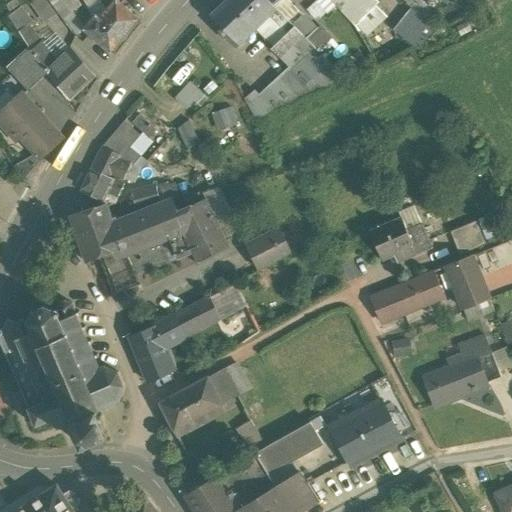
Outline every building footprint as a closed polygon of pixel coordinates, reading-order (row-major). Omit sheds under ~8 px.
[(49,0),(63,19),(77,8),(72,0),(49,0)] [(137,19),(116,0),(115,0),(108,10),(100,19),(96,16),(85,29),(110,50),(137,19)] [(102,0),(108,10),(115,0),(102,0)] [(256,29),(228,0),(211,16),(223,29),(220,31),(236,48),(256,29)] [(273,6),(266,0),(228,0),(256,29),(271,15),(276,10),(273,6)] [(296,14),(282,0),(279,0),(273,6),(276,10),(293,28),(318,53),(332,39),(321,28),(314,28),(298,11),(296,14)] [(381,2),(378,0),(332,0),(357,25),(381,2)] [(293,28),(276,10),(271,15),(288,33),(293,28)] [(410,10),(394,31),(421,51),(437,29),(410,10)] [(271,15),(256,29),(274,47),(288,33),(271,15)] [(42,42),(27,26),(18,31),(28,47),(30,51),(42,42)] [(290,68),(267,88),(285,107),(344,81),(318,53),(293,28),(288,33),(274,47),(271,49),(290,68)] [(93,74),(69,48),(56,59),(42,42),(30,51),(44,70),(47,73),(69,98),(93,74)] [(44,70),(30,51),(28,47),(6,67),(28,91),(47,73),(44,70)] [(177,91),(185,106),(203,97),(196,82),(177,91)] [(285,107),(267,88),(259,95),(258,96),(274,113),(285,107)] [(259,95),(256,91),(245,100),(256,120),(274,113),(258,96),(259,95)] [(62,139),(22,94),(0,114),(0,121),(16,139),(20,135),(36,153),(42,159),(62,141),(62,139)] [(238,124),(232,106),(212,113),(218,131),(238,124)] [(141,114),(133,123),(149,139),(158,130),(141,114)] [(123,121),(102,147),(91,169),(112,178),(113,175),(124,179),(130,165),(132,167),(134,165),(141,156),(131,148),(140,136),(123,121)] [(42,159),(36,153),(15,165),(23,180),(42,159)] [(112,178),(91,169),(80,192),(102,201),(108,192),(119,196),(125,183),(112,178)] [(174,185),(157,189),(160,202),(177,198),(174,185)] [(157,187),(132,193),(135,208),(160,202),(157,189),(157,187)] [(409,198),(395,204),(399,213),(413,208),(409,198)] [(204,201),(176,215),(170,200),(117,222),(115,218),(110,219),(105,205),(70,219),(86,263),(104,257),(109,270),(105,271),(114,293),(138,284),(134,276),(192,252),(197,263),(227,248),(204,201)] [(402,218),(371,232),(383,260),(394,255),(397,262),(417,254),(408,233),(402,218)] [(477,221),(450,232),(460,255),(486,244),(477,221)] [(309,225),(287,234),(292,246),(314,238),(309,225)] [(423,227),(408,233),(417,254),(432,247),(423,227)] [(246,246),(258,269),(290,252),(282,238),(274,242),(270,234),(246,246)] [(473,257),(447,267),(463,310),(489,299),(473,257)] [(432,273),(373,297),(383,323),(443,299),(432,273)] [(260,332),(236,285),(208,299),(217,316),(234,349),(260,332)] [(217,316),(208,299),(174,316),(175,317),(154,326),(162,345),(217,316)] [(489,299),(463,310),(468,321),(494,311),(489,299)] [(65,301),(58,304),(55,311),(46,307),(46,304),(43,304),(43,307),(35,311),(32,308),(30,311),(32,313),(32,314),(15,322),(8,318),(4,324),(0,331),(0,342),(1,345),(0,346),(1,347),(2,347),(7,359),(6,360),(7,362),(8,361),(13,374),(12,374),(13,376),(14,375),(19,388),(18,388),(19,390),(20,390),(25,402),(24,403),(25,405),(26,405),(35,426),(51,420),(55,429),(59,427),(62,434),(72,429),(73,430),(74,431),(76,432),(81,445),(82,447),(87,445),(86,445),(104,437),(109,435),(102,420),(103,419),(103,416),(113,412),(110,406),(120,401),(124,387),(118,372),(104,365),(102,366),(97,354),(94,355),(89,344),(92,343),(91,340),(88,341),(83,330),(86,329),(85,326),(82,327),(77,316),(80,315),(79,312),(76,313),(72,303),(65,301)] [(162,345),(154,326),(128,337),(147,382),(173,372),(162,345)] [(485,337),(458,347),(464,363),(478,357),(490,352),(485,337)] [(411,340),(394,341),(396,358),(413,356),(411,340)] [(490,352),(478,357),(488,383),(501,378),(491,352),(490,352)] [(464,363),(423,378),(433,404),(488,383),(478,357),(464,363)] [(251,388),(237,361),(223,369),(235,392),(237,396),(251,388)] [(235,392),(223,369),(208,377),(220,400),(235,392)] [(220,400),(208,377),(159,403),(174,431),(223,405),(220,400)] [(382,399),(330,427),(351,466),(403,438),(382,399)] [(235,430),(251,457),(257,454),(267,448),(251,421),(235,430)] [(310,422),(299,429),(311,449),(321,444),(310,422)] [(267,448),(257,454),(267,472),(289,458),(291,461),(311,449),(299,429),(267,448)] [(251,457),(186,496),(195,511),(237,511),(245,507),(238,495),(259,482),(263,488),(273,482),(267,472),(257,454),(251,457)] [(301,473),(283,484),(301,511),(318,501),(301,473)] [(245,507),(237,511),(300,511),(301,511),(283,484),(245,507)] [(511,511),(511,486),(496,493),(504,511),(511,511)] [(74,511),(71,506),(77,502),(71,493),(64,498),(57,487),(15,511),(74,511)] [(156,511),(145,498),(133,507),(131,503),(124,508),(127,511),(126,511),(156,511)]
